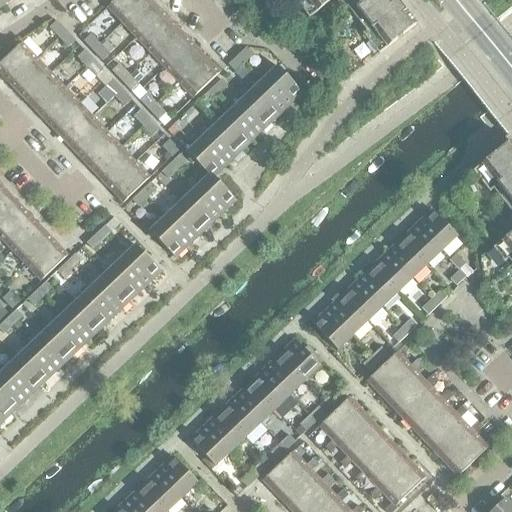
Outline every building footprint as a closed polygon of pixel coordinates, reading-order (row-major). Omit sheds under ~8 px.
[(122,24),(147,0),(116,0),(108,8),(122,24)] [(163,13),(150,0),(147,0),(122,24),(136,39),(163,13)] [(303,0),(302,1),(298,4),(309,18),(332,0),(335,0),(344,11),(348,8),(367,31),(363,34),(379,54),(417,25),(396,0),(303,0)] [(163,13),(136,39),(150,53),(177,28),(163,13)] [(58,37),(65,31),(56,21),(49,28),(58,37)] [(177,28),(150,53),(164,68),(191,43),(177,28)] [(74,40),(65,31),(58,37),(67,47),(74,40)] [(90,35),(83,41),(92,51),(99,44),(90,35)] [(101,46),(99,44),(92,51),(102,61),(114,49),(107,41),(101,46)] [(0,73),(10,84),(37,59),(22,43),(0,64),(0,73)] [(191,43),(164,68),(178,83),(205,58),(191,43)] [(93,59),(84,50),(76,57),(85,67),(93,59)] [(257,59),(251,52),(242,61),(248,67),(257,59)] [(220,73),(205,58),(178,83),(193,98),(220,73)] [(37,59),(10,84),(24,99),(51,74),(37,59)] [(102,69),(93,59),(85,67),(94,76),(102,69)] [(239,76),(248,67),(242,61),(233,70),(239,76)] [(118,64),(111,71),(119,79),(127,72),(118,64)] [(262,82),(287,108),(303,94),(277,67),(262,82)] [(136,71),(131,76),(137,82),(142,77),(136,71)] [(137,83),(127,72),(119,79),(129,90),(137,83)] [(65,89),(51,74),(24,99),(38,114),(65,89)] [(121,88),(111,78),(104,86),(113,96),(121,88)] [(228,86),(221,79),(212,88),(218,95),(228,86)] [(287,108),(262,82),(247,96),(273,122),(287,108)] [(113,96),(104,86),(97,93),(106,102),(113,96)] [(131,99),(121,88),(113,96),(123,107),(131,99)] [(209,104),(218,95),(212,88),(202,97),(209,104)] [(79,103),(65,89),(38,114),(52,129),(79,103)] [(155,102),(146,92),(138,99),(148,110),(155,102)] [(247,96),(232,110),(258,136),(273,122),(247,96)] [(165,112),(155,102),(148,110),(157,119),(165,112)] [(93,118),(79,103),(52,129),(66,144),(93,118)] [(198,115),(192,108),(183,117),(189,123),(198,115)] [(149,119),(140,110),(133,116),(142,126),(149,119)] [(232,110),(218,124),(243,150),(258,136),(232,110)] [(179,132),(189,123),(183,117),(173,126),(179,132)] [(107,133),(93,118),(66,144),(80,158),(107,133)] [(159,129),(149,119),(142,126),(152,136),(159,129)] [(243,150),(218,124),(203,138),(228,165),(243,150)] [(121,148),(107,133),(80,158),(94,173),(121,148)] [(228,165),(203,138),(187,153),(209,176),(210,175),(213,179),(214,178),(228,165)] [(179,150),(169,140),(161,147),(171,157),(179,150)] [(511,143),(511,142),(473,172),(490,192),(493,189),(511,212),(511,213),(509,216),(511,220),(511,143)] [(121,148),(94,173),(108,188),(135,163),(121,148)] [(180,155),(171,164),(177,170),(186,161),(180,155)] [(150,178),(135,163),(108,188),(123,204),(150,178)] [(177,170),(171,164),(162,172),(168,179),(177,170)] [(210,175),(209,176),(195,189),(221,216),(236,201),(214,178),(213,179),(210,175)] [(142,192),(148,198),(157,189),(151,183),(142,192)] [(0,184),(0,206),(11,196),(0,184)] [(195,189),(180,203),(206,230),(221,216),(195,189)] [(148,198),(142,192),(132,200),(139,207),(148,198)] [(0,234),(25,211),(11,196),(0,206),(0,234)] [(206,230),(180,203),(166,217),(191,244),(206,230)] [(432,210),(417,225),(442,252),(457,237),(432,210)] [(39,226),(25,211),(0,234),(0,238),(12,251),(39,226)] [(477,218),(484,227),(492,220),(485,212),(477,218)] [(191,244),(166,217),(150,232),(176,259),(191,244)] [(442,252),(417,225),(402,239),(427,266),(442,252)] [(39,226),(12,251),(26,266),(53,241),(39,226)] [(96,235),(102,241),(111,233),(105,226),(96,235)] [(511,233),(494,248),(505,262),(509,259),(511,263),(511,233)] [(93,250),(102,241),(96,235),(87,244),(93,250)] [(427,266),(402,239),(387,253),(412,280),(427,266)] [(53,241),(26,266),(41,282),(68,256),(53,241)] [(136,246),(120,260),(146,287),(161,273),(136,246)] [(412,280),(387,253),(372,267),(398,294),(412,280)] [(449,260),(459,271),(465,277),(466,278),(473,272),(456,254),(449,260)] [(82,261),(76,255),(66,263),(72,270),(82,261)] [(120,260),(105,275),(131,301),(146,287),(120,260)] [(63,278),(72,270),(66,263),(57,272),(63,278)] [(398,294),(372,267),(357,281),(383,308),(398,294)] [(465,277),(459,271),(450,279),(456,286),(465,277)] [(105,275),(90,289),(116,315),(131,301),(105,275)] [(383,308),(357,281),(343,295),(368,322),(383,308)] [(46,283),(37,291),(43,298),(52,289),(46,283)] [(116,315),(90,289),(76,303),(101,329),(116,315)] [(11,309),(19,302),(9,291),(1,299),(11,309)] [(43,298),(37,291),(28,300),(34,306),(43,298)] [(440,291),(431,300),(437,306),(446,297),(440,291)] [(368,322),(343,295),(328,309),(353,336),(368,322)] [(437,306),(431,300),(422,308),(428,315),(437,306)] [(101,329),(76,303),(61,317),(86,344),(101,329)] [(353,336),(328,309),(312,324),(338,351),(353,336)] [(16,311),(7,319),(13,326),(22,317),(16,311)] [(61,317),(46,331),(72,358),(86,344),(61,317)] [(13,326),(7,319),(0,326),(0,330),(4,334),(13,326)] [(407,334),(416,325),(410,319),(401,327),(407,334)] [(398,343),(407,334),(401,327),(392,336),(398,343)] [(46,331),(31,345),(57,372),(72,358),(46,331)] [(295,341),(279,355),(305,382),(320,367),(319,366),(303,349),(295,341)] [(31,345),(17,359),(42,386),(57,372),(31,345)] [(323,362),(307,346),(303,349),(319,366),(323,362)] [(378,362),(387,354),(381,347),(372,356),(378,362)] [(413,369),(416,372),(423,365),(418,360),(411,367),(398,353),(367,382),(383,398),(413,369)] [(305,382),(279,355),(265,369),(290,396),(305,382)] [(378,362),(372,356),(362,364),(368,371),(378,362)] [(42,386),(17,359),(2,373),(27,400),(42,386)] [(265,369),(250,383),(275,410),(290,396),(265,369)] [(425,382),(416,372),(413,369),(383,398),(398,414),(428,385),(431,388),(438,381),(433,376),(425,382)] [(27,400),(2,373),(0,374),(0,400),(12,414),(27,400)] [(250,383),(235,397),(260,424),(275,410),(250,383)] [(428,385),(398,414),(412,430),(443,401),(445,403),(452,397),(447,391),(440,398),(431,388),(428,385)] [(336,402),(345,393),(339,387),(330,396),(336,402)] [(235,397),(220,412),(246,438),(260,424),(235,397)] [(335,444),(365,415),(350,399),(319,428),(332,441),(325,448),(330,453),(337,446),(335,444)] [(0,425),(12,414),(0,400),(0,425)] [(443,401),(412,430),(427,445),(458,416),(460,419),(467,412),(462,407),(455,414),(445,403),(443,401)] [(318,407),(308,416),(315,423),(324,413),(318,407)] [(246,438),(220,412),(205,426),(231,452),(246,438)] [(380,431),(365,415),(335,444),(337,446),(347,457),(340,463),(345,469),(352,462),(350,460),(380,431)] [(315,423),(308,416),(299,424),(306,432),(315,423)] [(470,429),(460,419),(458,416),(427,445),(442,461),(473,432),(475,435),(482,428),(477,422),(470,429)] [(231,452),(205,426),(190,440),(215,467),(231,452)] [(395,446),(380,431),(350,460),(352,462),(362,472),(355,479),(360,484),(367,478),(365,475),(395,446)] [(473,432),(442,461),(458,477),(488,448),(490,450),(497,443),(492,438),(485,445),(475,435),(473,432)] [(285,450),(295,441),(288,434),(279,444),(285,450)] [(276,459),(285,450),(279,444),(269,452),(276,459)] [(410,462),(395,446),(365,475),(367,478),(377,488),(370,495),(375,500),(382,493),(380,491),(410,462)] [(309,469),(311,471),(318,465),(313,459),(306,466),(293,452),(263,481),(278,498),(309,469)] [(157,472),(183,498),(198,484),(173,457),(157,472)] [(425,478),(410,462),(380,491),(382,493),(392,504),(385,510),(386,511),(393,511),(397,509),(395,507),(425,478)] [(255,478),(265,470),(258,463),(249,472),(255,478)] [(309,469),(278,498),(291,511),(294,511),(324,484),(326,487),(333,480),(328,475),(321,482),(311,471),(309,469)] [(168,511),(183,498),(157,472),(142,486),(167,511),(168,511)] [(246,487),(255,478),(249,472),(240,480),(246,487)] [(336,497),(326,487),(324,484),(294,511),(325,511),(339,500),(341,503),(348,496),(343,490),(336,497)] [(167,511),(142,486),(127,500),(139,511),(167,511)] [(511,511),(511,506),(505,499),(491,511),(511,511)] [(139,511),(127,500),(114,511),(139,511)] [(351,511),(349,511),(341,503),(339,500),(325,511),(362,511),(363,511),(358,506),(351,511)]
